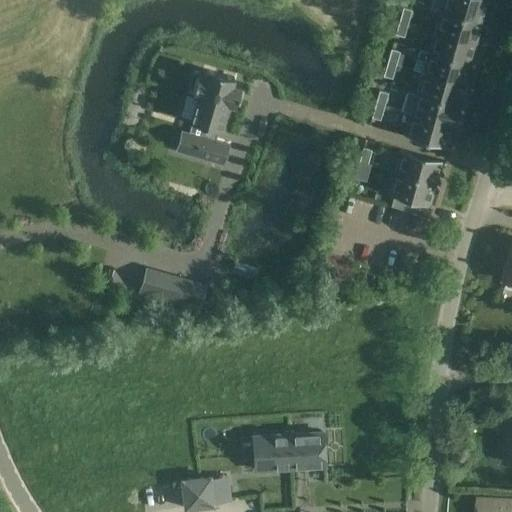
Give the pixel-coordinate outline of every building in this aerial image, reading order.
[(439,12),(478,22),(484,0),(434,0),(431,9),(439,12)] [(402,6),(398,21),(407,24),(411,8),(402,6)] [(478,22),(439,12),(434,31),(472,41),(478,22)] [(407,24),(398,21),(395,33),(404,35),(407,24)] [(434,31),(428,52),(466,62),(472,41),(434,31)] [(390,47),(386,62),(395,65),(399,50),(390,47)] [(466,62),(428,52),(419,50),(416,60),(425,63),(422,72),(460,82),(466,62)] [(395,65),(386,62),(383,75),(392,77),(395,65)] [(190,121),(192,122),(188,134),(181,132),(176,150),(223,164),(228,145),(214,140),(217,129),(219,130),(227,104),(235,106),(241,87),(232,84),(234,78),(205,69),(203,76),(198,74),(192,94),(198,95),(190,121)] [(460,82),(422,72),(416,92),(407,89),(404,100),(455,114),(458,103),(455,102),(460,82)] [(379,89),(375,103),(383,105),(387,92),(379,89)] [(455,114),(404,100),(401,110),(410,113),(448,125),(452,126),(455,114)] [(383,105),(375,103),(371,116),(380,119),(383,105)] [(448,125),(410,113),(404,133),(403,133),(402,134),(447,147),(447,148),(449,148),(450,146),(448,146),(442,144),(448,125)] [(362,146),(358,160),(367,163),(371,149),(362,146)] [(400,150),(393,173),(431,184),(438,161),(443,162),(443,163),(445,163),(445,161),(443,161),(398,148),(398,149),(400,150)] [(431,184),(393,173),(388,192),(393,193),(389,206),(417,213),(420,201),(425,203),(431,184)] [(382,215),(386,199),(359,192),(355,208),(382,215)] [(252,266),(236,262),(234,268),(233,270),(232,273),(233,273),(256,280),(259,268),(252,266)] [(146,268),(139,293),(174,303),(199,309),(205,285),(181,278),(146,268)] [(466,383),(466,397),(492,397),(492,383),(466,383)] [(322,432),(289,434),(291,468),(324,466),(322,432)] [(270,435),(256,436),(256,442),(258,470),(291,468),(289,434),(270,435)] [(182,480),(185,508),(213,504),(213,502),(230,500),(228,486),(211,489),(210,478),(210,476),(182,480)] [(511,511),(511,500),(479,499),(478,511),(511,511)]
